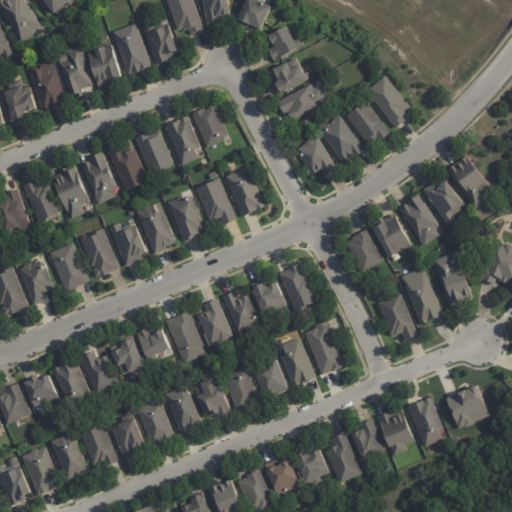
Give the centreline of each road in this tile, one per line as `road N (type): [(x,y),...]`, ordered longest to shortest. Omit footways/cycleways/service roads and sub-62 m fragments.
road 1 (residential): [(511,48),(485,89),(417,158),(307,229),(0,356)]
road 2 (residential): [(76,511),(489,339)]
road 3 (residential): [(222,66),(386,382)]
road 4 (residential): [(0,163),(222,66)]
